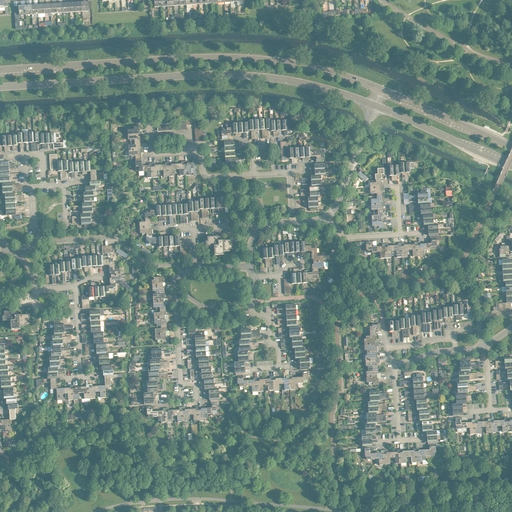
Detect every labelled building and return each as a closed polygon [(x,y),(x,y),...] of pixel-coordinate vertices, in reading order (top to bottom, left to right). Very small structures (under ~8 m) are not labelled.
[(0,0),(0,6),(5,6),(5,14),(9,14),(8,4),(5,4),(4,0),(0,0)] [(43,0),(44,5),(45,13),(51,13),(51,4),(46,5),(46,0),(43,0)] [(62,0),(63,4),(64,12),(70,12),(70,3),(69,3),(65,3),(65,0),(62,0)] [(81,0),(82,2),(83,11),(89,11),(89,2),(88,2),(84,2),(83,0),(81,0)] [(18,13),(15,13),(16,28),(24,28),(24,26),(20,26),(20,17),(18,17),(18,13)] [(128,129),(128,134),(142,134),(142,131),(140,131),(139,125),(129,126),(130,129),(128,129)] [(232,128),(232,125),(227,125),(227,128),(223,128),(223,131),(219,131),(219,137),(221,136),(221,140),(229,139),(229,136),(228,136),(228,134),(233,133),(233,128),(232,128)] [(60,133),(50,133),(51,143),(53,143),(54,148),(64,147),(64,142),(56,143),(56,138),(60,137),(60,133)] [(130,140),(130,142),(140,142),(140,137),(142,136),(142,134),(128,134),(128,140),(130,140)] [(129,145),(129,151),(143,150),(143,147),(141,147),(140,142),(130,142),(131,145),(129,145)] [(131,159),(136,159),(136,158),(141,158),(141,153),(143,153),(143,150),(129,151),(129,156),(131,156),(131,159)] [(320,151),(311,151),(310,151),(311,157),(316,157),(316,159),(315,159),(315,162),(323,162),(323,159),(322,159),(322,153),(320,153),(320,151)] [(244,157),(225,158),(226,162),(223,162),(223,167),(239,166),(238,160),(245,160),(244,157)] [(139,172),(145,172),(144,166),(143,158),(141,158),(136,158),(136,159),(136,171),(139,171),(139,172)] [(188,161),(185,161),(186,175),(191,175),(191,173),(194,173),(194,175),(198,174),(197,160),(193,161),(193,163),(188,163),(188,161)] [(182,164),(177,164),(177,174),(180,174),(180,176),(186,175),(185,161),(182,161),(182,164)] [(166,165),(161,165),(161,175),(164,175),(164,177),(169,176),(169,162),(166,162),(166,165)] [(172,162),(169,162),(169,176),(175,176),(175,174),(177,174),(177,164),(172,164),(172,162)] [(410,162),(405,163),(405,178),(408,178),(408,173),(411,172),(411,175),(417,174),(417,168),(414,168),(414,163),(410,163),(410,162)] [(145,172),(145,176),(148,176),(148,178),(153,177),(152,163),(149,163),(150,166),(144,166),(145,172)] [(155,163),(152,163),(153,177),(159,177),(159,175),(161,175),(161,165),(156,165),(155,163)] [(375,170),(376,180),(381,180),(381,174),(383,174),(383,175),(387,175),(386,167),(383,167),(383,168),(378,169),(378,170),(375,170)] [(91,171),(91,180),(97,180),(97,173),(104,173),(103,169),(91,170),(91,171)] [(365,181),(368,178),(361,171),(358,174),(365,181)] [(370,183),(370,188),(384,188),(384,185),(382,185),(381,180),(376,180),(372,180),(372,183),(370,183)] [(372,194),(373,196),(382,196),(382,191),(384,191),(384,188),(370,188),(371,194),(372,194)] [(409,196),(409,199),(428,198),(428,192),(427,192),(427,189),(421,189),(421,193),(418,193),(418,196),(417,196),(417,195),(409,196)] [(371,199),(371,205),(385,204),(385,201),(383,201),(382,196),(373,196),(373,199),(371,199)] [(373,210),(374,213),(384,212),(383,207),(385,207),(385,204),(371,205),(371,210),(373,210)] [(145,214),(145,219),(146,219),(151,219),(151,217),(156,216),(156,210),(146,211),(146,214),(145,214)] [(372,215),(372,221),(386,220),(386,217),(384,217),(384,212),(374,213),(374,215),(372,215)] [(91,218),(72,220),(73,223),(81,222),(82,222),(82,225),(85,225),(85,228),(91,227),(91,224),(92,224),(91,218)] [(140,222),(140,228),(154,227),(154,224),(152,224),(151,219),(146,219),(145,219),(141,219),(141,222),(140,222)] [(386,220),(372,221),(372,226),(374,226),(375,229),(385,228),(384,223),(386,223),(386,220)] [(142,236),(147,236),(147,235),(152,235),(152,230),(154,230),(154,227),(140,228),(140,233),(142,233),(142,236)] [(502,232),(495,240),(498,242),(505,234),(502,232)] [(148,244),(158,243),(158,237),(153,238),(152,235),(147,235),(147,236),(147,241),(148,241),(148,244)] [(214,246),(215,255),(220,255),(220,253),(224,253),(224,249),(234,249),(233,240),(219,241),(218,236),(208,237),(208,246),(214,246)] [(431,243),(426,244),(426,249),(436,249),(436,246),(437,246),(437,241),(438,240),(438,237),(430,238),(430,241),(431,241),(431,243)] [(368,253),(377,252),(378,252),(377,247),(372,247),(372,245),(373,245),(373,241),(365,242),(365,245),(366,245),(366,250),(368,250),(368,253)] [(415,244),(410,245),(410,255),(413,254),(413,256),(418,256),(418,242),(415,242),(415,244)] [(421,242),(418,242),(418,256),(424,256),(424,254),(427,254),(426,249),(426,244),(421,244),(421,242)] [(399,245),(393,246),(394,256),(397,255),(397,257),(402,257),(401,243),(398,243),(399,245)] [(404,243),(401,243),(402,257),(408,257),(408,255),(410,255),(410,245),(405,245),(404,243)] [(378,252),(377,252),(378,257),(380,256),(380,258),(386,258),(385,244),(382,244),(382,246),(377,247),(378,252)] [(388,244),(385,244),(386,258),(392,258),(392,256),(394,256),(393,246),(388,246),(388,244)] [(311,251),(311,254),(317,253),(317,248),(316,248),(316,245),(306,246),(306,252),(311,251)] [(510,246),(505,246),(502,246),(500,246),(501,249),(499,249),(500,254),(498,254),(499,258),(507,257),(506,254),(505,254),(505,252),(511,251),(510,246)] [(118,248),(116,252),(126,258),(129,255),(118,248)] [(310,259),(310,262),(324,261),(324,256),(322,256),(322,253),(317,253),(311,254),(312,259),(310,259)] [(109,265),(109,267),(115,267),(115,261),(114,262),(114,259),(104,260),(103,260),(104,265),(109,265)] [(312,265),(312,270),(318,270),(322,270),(322,267),(324,267),(324,261),(310,262),(310,265),(312,265)] [(107,273),(107,276),(122,275),(122,269),(120,269),(120,267),(115,267),(109,267),(109,273),(107,273)] [(313,273),(308,273),(307,273),(308,279),(317,278),(317,275),(319,275),(318,270),(312,270),(313,273)] [(110,279),(110,284),(116,283),(116,284),(120,283),(120,280),(122,280),(122,275),(107,276),(108,279),(110,279)] [(152,280),(153,286),(167,285),(167,282),(164,282),(164,277),(154,277),(154,280),(152,280)] [(110,286),(105,286),(105,292),(106,292),(115,292),(115,289),(117,289),(116,284),(116,283),(110,284),(110,286)] [(155,291),(155,294),(165,293),(165,288),(167,288),(167,285),(153,286),(153,291),(155,291)] [(153,296),(154,302),(168,301),(167,298),(165,298),(165,293),(155,294),(149,294),(149,297),(153,296)] [(156,308),(156,310),(166,309),(166,304),(168,304),(168,301),(154,302),(154,308),(156,308)] [(458,305),(459,320),(462,320),(462,315),(464,315),(464,314),(467,314),(467,301),(458,302),(458,305)] [(154,313),(155,318),(169,317),(168,315),(166,315),(166,309),(156,310),(156,313),(154,313)] [(11,320),(11,329),(16,329),(16,327),(21,327),(20,324),(31,323),(30,314),(15,315),(15,311),(4,311),(5,320),(11,320)] [(157,324),(157,326),(167,326),(167,321),(169,320),(169,317),(155,318),(155,324),(157,324)] [(54,324),(54,329),(73,328),(73,325),(65,326),(64,326),(64,323),(60,323),(60,320),(54,320),(54,324)] [(370,326),(370,336),(376,336),(376,331),(378,330),(378,331),(381,331),(381,326),(381,323),(378,323),(378,325),(372,325),(372,326),(370,326)] [(155,329),(156,335),(170,334),(169,331),(167,331),(167,326),(157,326),(157,329),(155,329)] [(186,339),(186,342),(205,341),(205,335),(204,331),(199,332),(199,335),(195,336),(195,339),(194,339),(194,338),(186,339)] [(170,334),(156,335),(156,340),(158,340),(158,343),(168,342),(168,337),(170,337),(170,334)] [(364,339),(365,345),(379,344),(379,341),(376,341),(376,336),(370,336),(366,336),(366,339),(364,339)] [(367,350),(367,353),(377,352),(377,347),(379,347),(379,344),(365,345),(365,350),(367,350)] [(365,355),(366,361),(380,360),(380,357),(377,357),(377,352),(367,353),(367,355),(365,355)] [(368,366),(368,369),(378,368),(378,363),(380,363),(380,360),(366,361),(366,366),(368,366)] [(366,371),(367,377),(381,376),(381,373),(378,373),(378,368),(368,369),(368,371),(366,371)] [(303,377),(298,377),(298,383),(298,386),(303,386),(303,383),(308,382),(307,380),(309,380),(308,374),(310,374),(310,371),(301,372),(301,375),(302,375),(303,377)] [(404,381),(404,384),(423,383),(423,377),(422,377),(422,373),(416,374),(417,377),(413,378),(413,381),(412,381),(412,380),(404,381)] [(105,375),(105,383),(106,383),(106,390),(109,390),(109,386),(111,385),(111,378),(118,378),(117,374),(114,375),(105,375)] [(240,387),(249,386),(249,380),(244,381),(243,378),(244,378),(244,375),(236,376),(236,379),(238,378),(238,384),(239,384),(240,387)] [(292,375),(289,376),(290,390),(296,389),(296,387),(298,387),(298,386),(298,383),(298,377),(292,378),(292,375)] [(276,376),(273,377),(274,391),(280,390),(279,388),(282,388),(281,378),(276,379),(276,376)] [(286,378),(281,378),(282,388),(284,388),(285,390),(290,390),(289,376),(286,376),(286,378)] [(381,376),(367,377),(367,383),(369,382),(369,385),(379,385),(379,379),(381,379),(381,376)] [(249,386),(249,390),(252,390),(252,392),(258,392),(257,377),(254,378),(254,380),(249,380),(249,386)] [(260,377),(257,377),(258,392),(263,391),(263,389),(266,389),(265,379),(260,380),(260,377)] [(270,379),(265,379),(266,389),(268,389),(268,391),(274,391),(273,377),(270,377),(270,379)] [(54,393),(57,393),(57,386),(57,378),(48,379),(44,379),(44,382),(51,382),(51,389),(54,389),(54,393)] [(508,385),(511,384),(511,379),(510,379),(510,380),(510,382),(499,383),(499,388),(503,388),(503,385),(508,385)] [(103,386),(98,386),(98,396),(101,396),(101,398),(107,397),(106,390),(106,383),(105,383),(103,383),(103,386)] [(86,387),(81,387),(82,397),(82,399),(90,398),(89,384),(86,384),(86,387)] [(92,384),(89,384),(90,398),(96,398),(96,396),(98,396),(98,386),(93,386),(92,384)] [(70,388),(65,388),(66,398),(68,398),(68,400),(74,399),(73,385),(70,385),(70,388)] [(76,385),(73,385),(74,399),(79,399),(79,397),(82,397),(81,387),(76,387),(76,385)] [(57,393),(57,400),(63,400),(64,402),(66,402),(66,401),(66,398),(65,388),(60,388),(60,386),(57,386),(57,393)] [(212,408),(207,408),(207,414),(217,413),(217,411),(218,410),(218,405),(219,405),(219,402),(211,402),(211,406),(212,406),(212,408)] [(149,417),(158,417),(158,411),(153,411),(153,409),(154,409),(154,406),(142,407),(143,411),(147,411),(147,415),(149,415),(149,417)] [(196,409),(191,409),(191,419),(194,419),(194,421),(199,420),(199,406),(195,406),(196,409)] [(201,406),(199,406),(199,420),(205,420),(205,418),(208,418),(207,414),(207,408),(202,408),(201,406)] [(179,410),(174,410),(175,420),(177,420),(178,422),(183,422),(182,407),(179,407),(179,410)] [(185,407),(182,407),(183,422),(189,421),(189,419),(191,419),(191,409),(185,409),(185,407)] [(10,409),(10,417),(11,424),(14,424),(14,419),(16,419),(16,412),(22,412),(22,408),(18,408),(18,409),(10,409)] [(158,417),(159,421),(161,421),(161,423),(167,422),(166,408),(163,408),(163,411),(158,411),(158,417)] [(169,408),(166,408),(167,422),(173,422),(173,420),(175,420),(174,410),(169,410),(169,408)] [(8,419),(2,420),(3,430),(5,429),(6,431),(11,431),(11,424),(10,417),(7,417),(8,419)] [(458,432),(467,431),(467,428),(467,422),(461,423),(461,421),(462,420),(462,417),(450,418),(449,421),(456,421),(456,426),(457,426),(457,429),(458,432)] [(494,418),(491,419),(492,433),(497,432),(497,431),(500,430),(499,420),(494,421),(494,418)] [(504,420),(499,420),(500,430),(502,430),(502,432),(508,432),(507,418),(504,418),(504,420)] [(478,419),(475,420),(476,434),(481,433),(481,432),(484,431),(483,421),(478,422),(478,419)] [(488,421),(483,421),(484,431),(486,431),(486,433),(492,433),(491,419),(488,419),(488,421)] [(467,428),(467,431),(467,432),(470,432),(470,434),(476,434),(475,420),(472,420),(472,422),(467,422),(467,428)] [(430,450),(424,450),(425,456),(435,455),(435,452),(436,452),(436,447),(437,447),(437,444),(429,444),(429,448),(430,447),(430,450)] [(367,459),(376,459),(376,453),(371,453),(371,451),(372,451),(371,448),(363,448),(363,452),(365,451),(365,457),(366,457),(367,459)] [(413,451),(408,451),(409,461),(411,461),(411,463),(417,462),(416,448),(413,448),(413,451)] [(419,448),(416,448),(417,462),(423,462),(423,460),(425,460),(425,456),(424,450),(419,450),(419,448)] [(397,452),(392,452),(393,462),(395,462),(395,464),(401,463),(400,449),(397,449),(397,452)] [(403,449),(400,449),(401,463),(406,463),(406,461),(409,461),(408,451),(403,451),(403,449)] [(376,459),(376,463),(379,463),(379,465),(385,464),(384,450),(381,450),(381,453),(376,453),(376,459)] [(387,450),(384,450),(385,464),(390,464),(390,462),(393,462),(392,452),(387,452),(387,450)]
